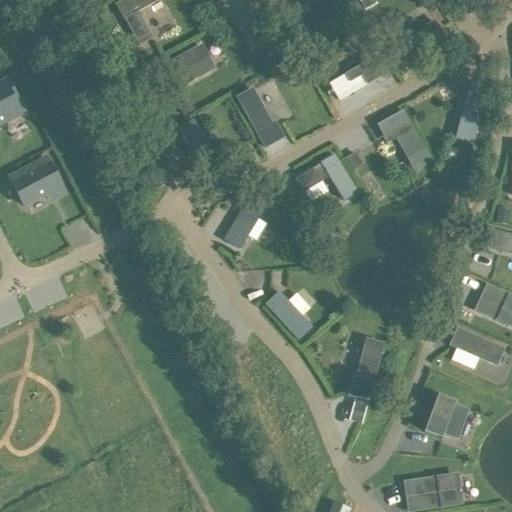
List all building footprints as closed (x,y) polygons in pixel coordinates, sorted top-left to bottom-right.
[(156,0),(119,0),(115,2),(137,44),(152,36),(138,10),(156,0)] [(362,0),(360,1),(365,11),(377,5),(374,0),(362,0)] [(481,0),(482,8),(495,7),(494,0),(481,0)] [(344,7),(351,20),(361,15),(354,2),(344,7)] [(289,4),(282,14),(290,20),(297,10),(289,4)] [(435,18),(391,44),(401,60),(444,34),(435,18)] [(214,68),(200,43),(154,68),(168,93),(214,68)] [(377,56),(329,84),(340,100),(387,73),(377,56)] [(0,125),(21,115),(14,102),(18,100),(8,81),(0,85),(0,125)] [(486,88),(467,82),(453,137),(472,142),(486,88)] [(254,87),(236,96),(266,148),(285,137),(276,120),(273,122),(254,87)] [(184,117),(195,111),(190,102),(179,108),(184,117)] [(203,126),(214,120),(208,109),(198,115),(203,126)] [(430,161),(401,109),(375,123),(386,142),(393,138),(412,170),(430,161)] [(215,162),(191,119),(174,128),(199,171),(215,162)] [(357,192),(333,153),(317,162),(318,163),(294,178),(301,190),(326,175),(342,201),(357,192)] [(346,160),(353,172),(363,166),(356,154),(346,160)] [(55,198),(64,193),(47,160),(9,180),(24,207),(52,192),(55,198)] [(262,206),(248,197),(222,239),(237,248),(262,206)] [(497,211),(495,224),(508,226),(510,213),(497,211)] [(511,235),(491,230),(486,247),(511,254),(511,235)] [(476,311),(511,327),(511,299),(487,288),(476,311)] [(277,298),(265,308),(297,342),(308,331),(277,298)] [(472,314),(457,307),(452,317),(467,324),(472,314)] [(457,330),(450,347),(495,366),(501,351),(504,352),(504,351),(457,330)] [(381,342),(363,338),(353,377),(350,376),(345,394),(366,399),(381,342)] [(263,348),(235,367),(249,387),(277,368),(263,348)] [(279,377),(250,395),(262,415),(291,397),(279,377)] [(438,397),(424,433),(442,440),(444,435),(456,440),(466,413),(454,408),(455,403),(438,397)] [(349,421),(362,424),(367,405),(355,401),(349,421)] [(273,441),(303,425),(292,404),(262,420),(273,441)] [(277,452),(289,473),(319,456),(306,435),(277,452)] [(303,503),(332,485),(319,465),(291,483),(303,503)] [(409,511),(461,504),(457,477),(405,484),(409,511)] [(348,511),(350,510),(334,503),(330,511),(348,511)]
